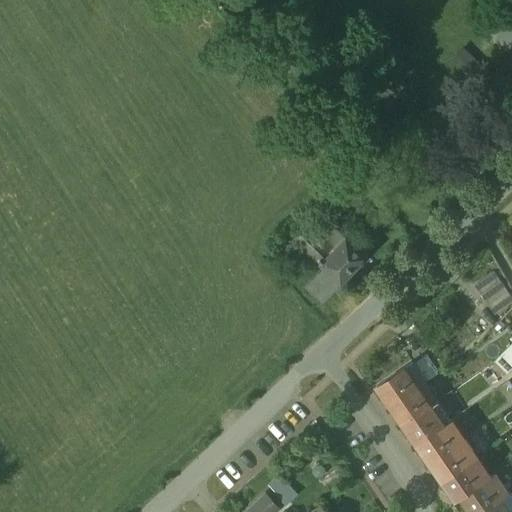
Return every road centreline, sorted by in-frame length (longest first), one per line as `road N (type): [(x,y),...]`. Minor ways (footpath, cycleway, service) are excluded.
road 1 (residential): [(511,171),(323,353)]
road 2 (residential): [(323,353),(154,511)]
road 3 (residential): [(323,353),(429,511)]
